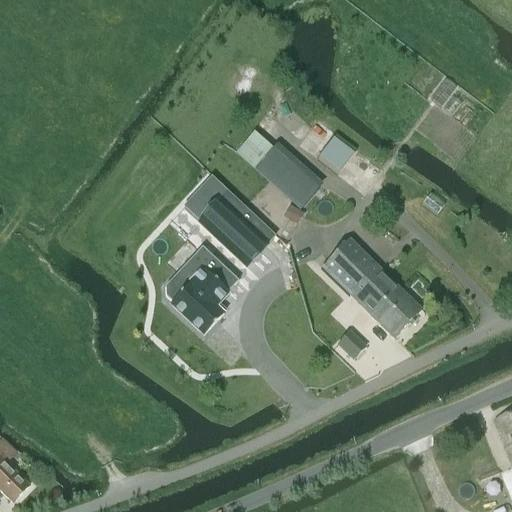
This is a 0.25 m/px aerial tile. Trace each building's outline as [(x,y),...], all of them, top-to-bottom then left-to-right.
[(255,171),(299,211),(322,186),(277,146),(255,171)] [(218,201),(196,225),(244,270),(266,246),(218,201)] [(348,241),(319,271),(348,298),(349,298),(371,319),(399,291),(399,290),(381,273),(350,243),(348,241)] [(201,250),(164,290),(164,298),(171,304),(168,307),(201,338),(225,313),(217,305),(237,284),(201,250)] [(371,319),(371,320),(393,341),(421,312),(399,291),(371,319)] [(511,415),(494,423),(511,467),(511,415)] [(0,493),(11,504),(29,486),(7,464),(15,456),(1,442),(0,442),(0,493)]
